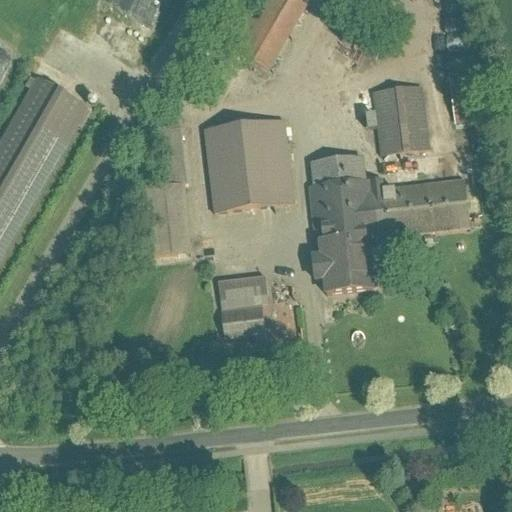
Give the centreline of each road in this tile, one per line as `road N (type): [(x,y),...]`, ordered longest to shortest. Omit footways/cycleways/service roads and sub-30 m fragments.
road 1 (tertiary): [(511,403),(0,465)]
road 2 (residential): [(0,350),(201,0)]
